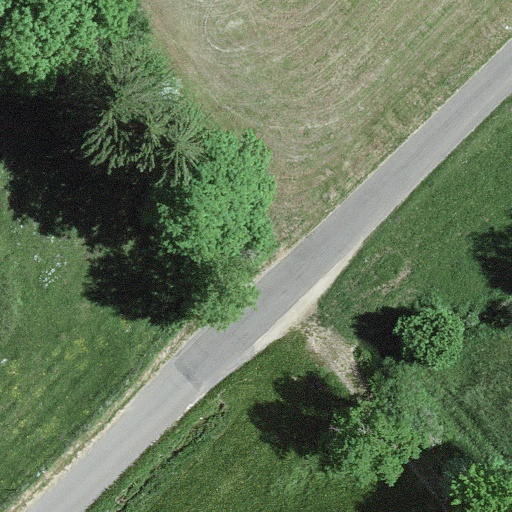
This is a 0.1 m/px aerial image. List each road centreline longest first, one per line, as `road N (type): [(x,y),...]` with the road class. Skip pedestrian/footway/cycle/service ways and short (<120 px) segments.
road 1 (unclassified): [(511,66),(49,511)]
road 2 (track): [(291,281),(466,511)]
